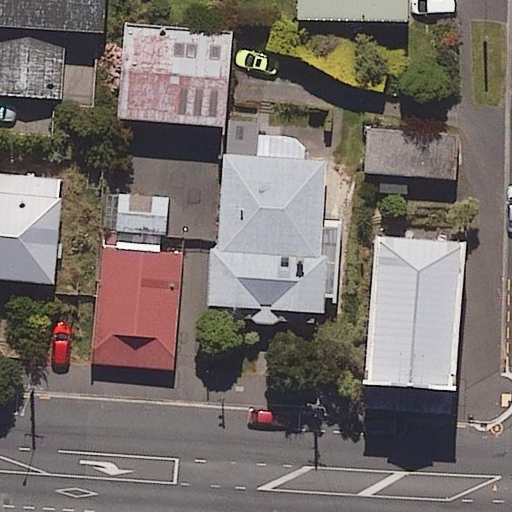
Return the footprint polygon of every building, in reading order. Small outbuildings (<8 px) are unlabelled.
[(102,0),(0,0),(0,97),(61,100),(64,34),(101,35),(102,0)] [(405,0),(297,0),(297,23),(359,22),(360,49),(406,49),(405,0)] [(230,33),(126,25),(119,121),(223,129),(230,33)] [(456,137),(366,131),(364,175),(454,181),(456,137)] [(320,258),(325,163),(305,162),(306,141),(224,137),(218,249),(210,249),(207,311),(260,314),(259,323),(321,326),(324,258),(320,258)] [(59,177),(0,174),(0,281),(54,284),(59,177)] [(159,237),(165,237),(168,198),(111,194),(108,233),(159,237)] [(158,251),(159,237),(108,233),(98,365),(173,370),(182,253),(158,251)] [(461,247),(374,241),(363,385),(455,391),(461,247)]
